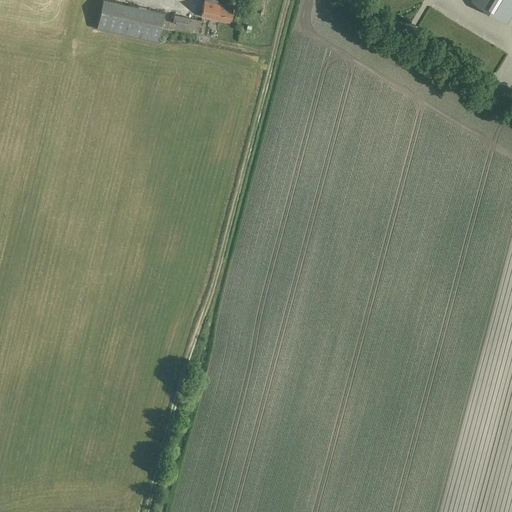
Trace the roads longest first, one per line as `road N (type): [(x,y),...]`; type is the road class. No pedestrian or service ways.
road 1 (track): [(288,0),(146,511)]
road 2 (unclassified): [(511,93),(354,0)]
